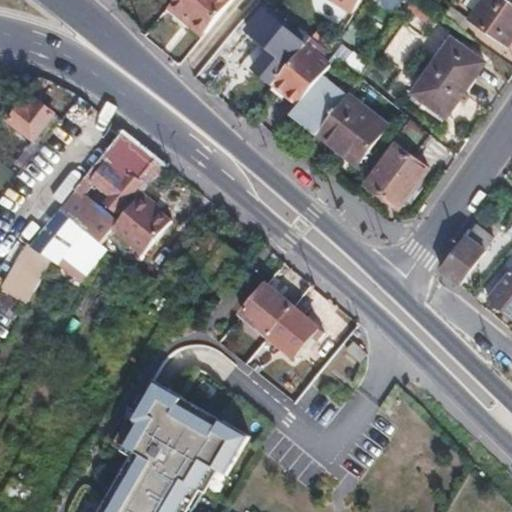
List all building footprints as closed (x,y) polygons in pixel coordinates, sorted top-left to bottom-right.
[(232,0),(176,0),(173,5),(206,33),(233,0),(232,0)] [(361,0),(335,0),(354,12),(361,0)] [(510,44),(511,40),(511,3),(507,0),(486,0),(474,20),(510,44)] [(291,65),(306,47),(265,14),(250,34),(271,51),(255,70),(275,86),(276,85),(291,65)] [(291,65),(276,85),(300,105),(325,75),(333,66),(323,59),(331,50),(314,37),(306,47),(291,65)] [(454,41),(417,94),(448,116),(485,64),(454,41)] [(342,46),(336,57),(362,72),(368,61),(342,46)] [(300,105),(296,111),(321,131),(349,95),(362,78),(361,77),(338,59),(333,66),(344,76),(337,86),(325,75),(300,105)] [(10,119),(32,139),(51,113),(29,95),(10,119)] [(321,131),(319,134),(358,165),(389,126),(349,95),(321,131)] [(40,145),(61,121),(51,113),(32,139),(40,145)] [(412,119),(395,141),(399,144),(368,184),(400,208),(429,170),(429,167),(415,157),(432,135),(412,119)] [(168,165),(126,130),(103,159),(60,211),(81,227),(96,208),(84,198),(96,182),(113,196),(107,203),(125,218),(145,193),(146,193),(158,178),(168,165)] [(158,204),(145,193),(125,218),(116,229),(115,230),(146,255),(174,221),(156,206),(158,204)] [(17,268),(41,283),(53,262),(84,281),(107,250),(102,245),(85,234),(86,231),(81,227),(60,211),(35,241),(17,268)] [(466,237),(443,270),(462,285),(485,254),(484,251),(493,238),(481,228),(472,241),(466,237)] [(210,235),(189,261),(221,286),(242,260),(210,235)] [(511,272),(489,301),(511,319),(511,272)] [(268,285),(244,314),(271,336),(294,308),(268,285)] [(294,308),(271,336),(298,358),(321,330),(294,308)] [(184,511),(200,485),(204,487),(218,462),(232,469),(254,430),(229,416),(225,423),(185,401),(190,393),(159,375),(119,445),(135,455),(136,455),(112,498),(103,511),(184,511)]
